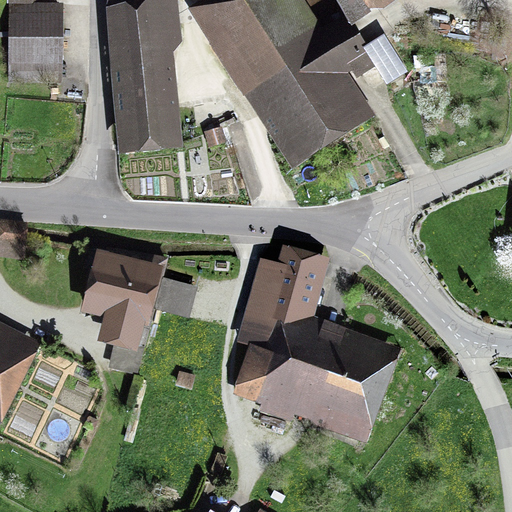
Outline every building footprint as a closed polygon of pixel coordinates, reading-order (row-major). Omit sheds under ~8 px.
[(13,0),(13,11),(34,12),(34,0),(13,0)] [(296,0),(220,0),(198,14),(294,169),(371,121),(342,76),(352,70),(368,60),(347,26),(322,41),(296,0)] [(403,0),(363,0),(378,19),(403,0)] [(167,1),(109,6),(125,157),(182,151),(167,1)] [(34,12),(13,11),(11,87),(61,88),(63,12),(34,12)] [(386,46),(368,60),(352,70),(356,78),(377,64),(383,74),(398,65),(386,46)] [(0,261),(23,263),(25,228),(1,226),(0,234),(0,261)] [(248,306),(309,325),(327,268),(266,249),(248,306)] [(141,350),(162,272),(100,256),(85,316),(107,322),(102,340),(141,350)] [(309,325),(248,306),(238,338),(274,349),(271,360),(251,353),(238,397),(263,405),(260,414),(289,423),(291,415),(369,439),(396,352),(309,325)] [(0,425),(39,348),(0,327),(0,425)]
